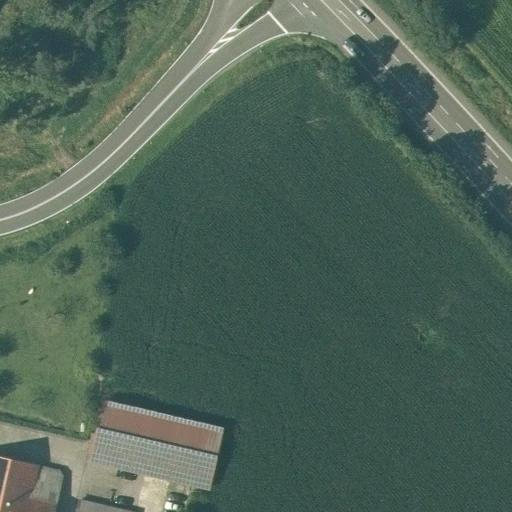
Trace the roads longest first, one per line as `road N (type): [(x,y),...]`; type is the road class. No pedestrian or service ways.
road 1 (secondary): [(329,0),(511,195)]
road 2 (trunk): [(174,88),(89,173),(0,221)]
road 3 (trunk): [(174,88),(249,44),(295,0)]
